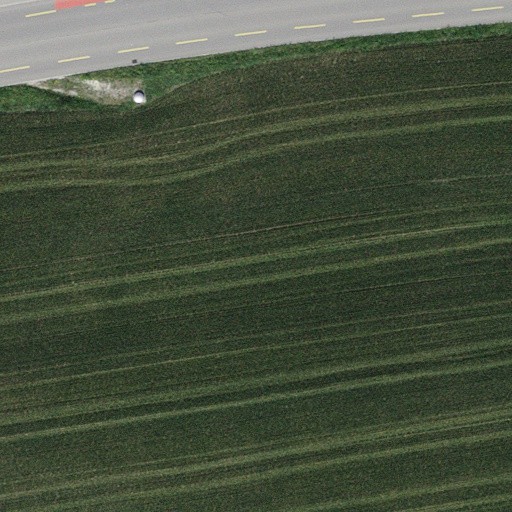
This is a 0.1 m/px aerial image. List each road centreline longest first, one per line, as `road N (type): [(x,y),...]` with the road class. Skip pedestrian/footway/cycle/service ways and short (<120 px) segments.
road 1 (secondary): [(0,44),(169,15)]
road 2 (secondary): [(169,15),(310,0)]
